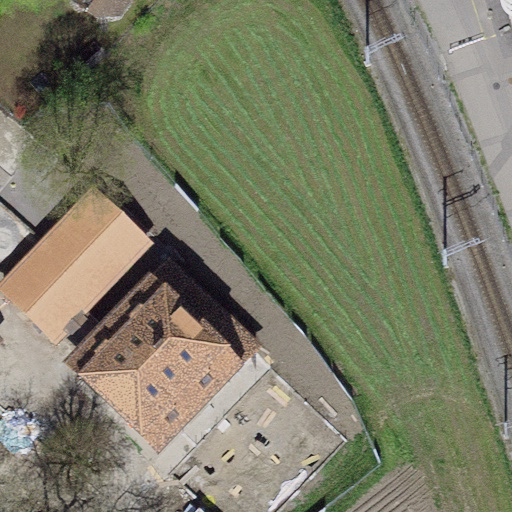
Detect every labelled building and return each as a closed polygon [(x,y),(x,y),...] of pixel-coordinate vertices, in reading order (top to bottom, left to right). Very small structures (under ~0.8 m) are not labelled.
[(128,0),(78,0),(76,3),(96,18),(118,15),(128,0)] [(22,162),(4,182),(37,211),(54,192),(22,162)] [(94,197),(3,291),(56,341),(146,248),(94,197)] [(256,353),(167,267),(138,298),(149,308),(88,372),(155,437),(217,372),(228,382),(256,353)] [(0,511),(25,511),(33,504),(0,475),(0,511)]
